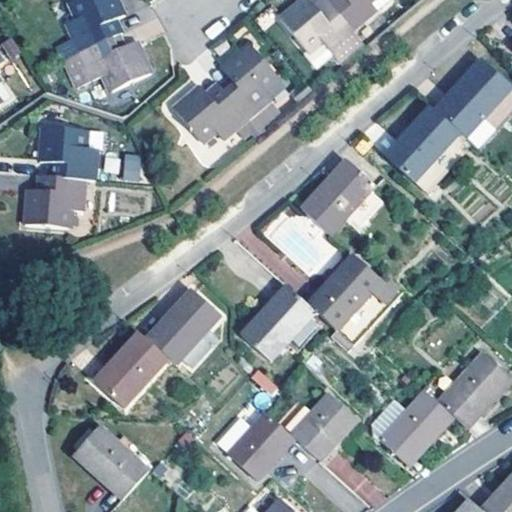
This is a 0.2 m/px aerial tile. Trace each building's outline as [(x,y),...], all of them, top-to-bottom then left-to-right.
[(120,36),(123,34),(117,20),(125,17),(117,0),(77,0),(71,3),(79,19),(67,25),(81,54),(120,36)] [(353,31),(327,0),(325,0),(315,8),(308,0),(304,0),(280,21),(307,53),(306,55),(317,68),(332,56),(339,63),(364,43),(353,31)] [(327,0),(353,31),(378,11),(370,1),(371,0),(327,0)] [(77,89),(94,82),(105,77),(113,92),(151,75),(137,43),(126,47),(120,36),(81,54),(64,60),(77,89)] [(285,89),(277,80),(249,47),(222,70),(230,79),(221,88),(248,120),(271,101),(272,100),(285,89)] [(0,55),(0,106),(11,99),(0,82),(0,64),(4,62),(0,55)] [(483,63),(448,99),(454,104),(441,117),(461,135),(477,150),(511,112),(511,89),(483,63)] [(298,93),(304,101),(315,91),(309,84),(298,93)] [(221,88),(218,85),(208,95),(202,88),(173,110),(202,144),(215,132),(223,141),(236,130),(244,139),(250,134),(255,129),(248,120),(221,88)] [(454,104),(448,99),(435,112),(441,117),(454,104)] [(261,136),(267,131),(257,120),(276,104),(272,100),(271,101),(248,120),(255,129),(261,136)] [(431,108),(398,144),(404,150),(392,162),(415,184),(461,135),(441,117),(435,112),(431,108)] [(50,164),(48,179),(86,182),(95,183),(97,150),(103,151),(104,134),(44,129),(41,163),(50,164)] [(250,134),(256,141),(261,136),(255,129),(250,134)] [(404,150),(398,144),(385,157),(392,162),(404,150)] [(142,181),(141,154),(122,155),(123,182),(142,181)] [(347,161),(335,174),(341,178),(352,167),(347,161)] [(341,178),(335,174),(301,211),(331,238),(376,188),(352,167),(341,178)] [(48,179),(39,178),(38,191),(30,190),(26,226),(68,229),(70,211),(83,212),(86,182),(48,179)] [(312,279),(339,248),(288,202),(260,233),(312,279)] [(354,258),(321,293),(326,298),(314,311),(317,314),(334,330),(337,333),(382,284),(354,258)] [(287,287),(275,300),(281,306),(293,293),(287,287)] [(193,292),(181,305),(186,309),(198,296),(193,292)] [(281,306),(275,300),(242,337),(271,364),(317,314),(314,311),(308,306),(293,293),(281,306)] [(326,298),(321,293),(308,306),(314,311),(326,298)] [(186,309),(181,305),(147,340),(170,361),(176,367),(222,318),(198,296),(186,309)] [(140,334),(106,371),(111,376),(100,388),(123,411),(170,361),(147,340),(140,334)] [(455,419),(462,426),(474,414),(479,419),(511,381),(511,380),(484,355),(438,404),(455,419)] [(111,376),(106,371),(95,383),(100,388),(111,376)] [(416,451),(421,456),(455,419),(438,404),(425,392),(380,443),(404,464),(416,451)] [(296,441),(314,458),(326,445),(331,451),(357,422),(330,396),(292,437),(296,441)] [(278,450),(291,436),(267,414),(251,431),(228,456),(256,483),(283,455),(278,450)] [(468,431),(479,419),(474,414),(462,426),(468,431)] [(218,446),(228,456),(251,431),(240,421),(218,446)] [(73,458),(108,490),(113,484),(128,497),(150,473),(101,429),(73,458)] [(283,455),(296,441),(292,437),(291,436),(278,450),(283,455)] [(320,463),(331,451),(326,445),(314,458),(320,463)] [(336,450),(322,464),(372,511),(386,497),(336,450)] [(416,451),(404,464),(409,469),(421,456),(416,451)] [(498,504),(490,511),(511,511),(511,478),(493,499),(498,504)] [(108,490),(122,503),(128,497),(113,484),(108,490)] [(481,511),(490,511),(498,504),(493,499),(481,511)] [(293,511),(280,500),(269,511),(293,511)] [(471,501),(460,511),(481,511),(471,501)]
